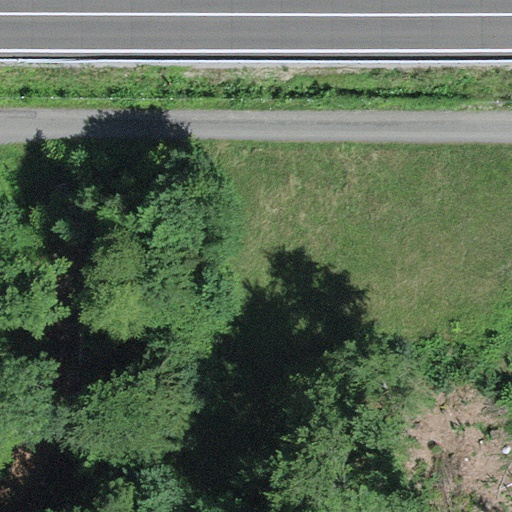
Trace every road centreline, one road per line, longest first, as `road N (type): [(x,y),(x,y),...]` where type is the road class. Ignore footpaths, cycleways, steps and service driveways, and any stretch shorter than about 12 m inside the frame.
road 1 (track): [(511,124),(0,117)]
road 2 (trunk): [(0,13),(511,16)]
